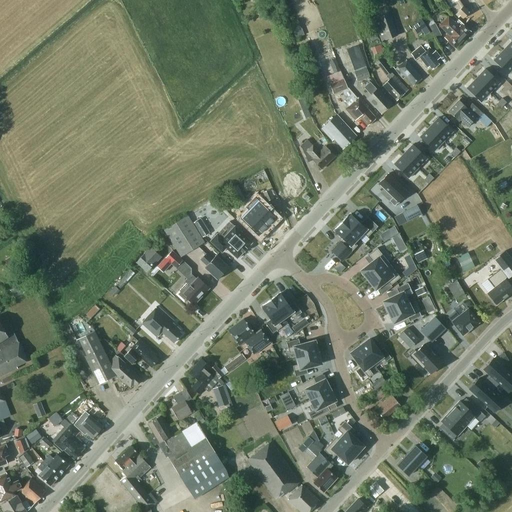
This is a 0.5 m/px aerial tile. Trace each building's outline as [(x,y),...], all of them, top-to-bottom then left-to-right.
[(461,0),(446,0),(455,11),(454,12),(459,18),(462,15),(464,17),(470,12),(465,5),(461,0)] [(398,35),(391,16),(390,13),(373,19),(381,41),(385,40),(398,35)] [(463,24),(462,24),(458,20),(455,24),(448,17),(440,26),(448,34),(445,37),(449,41),(448,41),(455,48),(471,32),(463,24)] [(421,19),(411,25),(417,34),(422,31),(427,28),(421,19)] [(428,25),(435,36),(440,33),(433,22),(428,25)] [(296,38),(304,35),(300,24),(292,27),(296,38)] [(371,41),(379,38),(376,32),(368,35),(371,41)] [(511,40),(503,51),(511,59),(511,40)] [(383,52),(380,45),(374,47),(377,54),(383,52)] [(354,71),(358,81),(370,77),(366,66),(359,46),(347,50),(355,71),(354,71)] [(430,47),(426,51),(422,46),(411,54),(415,60),(419,56),(428,68),(430,66),(433,69),(439,64),(436,61),(440,58),(436,51),(434,53),(430,47)] [(511,59),(503,51),(493,60),(508,74),(511,69),(511,59)] [(396,100),(408,90),(394,75),(381,58),(376,62),(390,79),(383,85),(396,100)] [(406,60),(397,67),(395,69),(403,79),(405,77),(413,86),(422,79),(406,60)] [(485,69),(476,79),(490,93),(500,83),(485,69)] [(348,89),(343,78),(329,84),(334,94),(342,91),(348,89)] [(476,79),(466,88),(481,102),(490,93),(476,79)] [(379,88),(377,89),(370,82),(364,87),(371,95),(366,98),(375,107),(376,106),(381,112),(391,102),(379,88)] [(345,102),(349,106),(354,102),(357,98),(348,89),(342,91),(347,100),(346,100),(347,101),(345,102)] [(360,116),(368,125),(376,118),(358,98),(357,98),(354,102),(349,106),(348,107),(357,118),(360,116)] [(472,103),(467,108),(459,100),(447,112),(458,122),(461,119),(468,126),(476,118),(478,119),(483,114),(472,103)] [(488,113),(495,121),(501,115),(493,108),(488,113)] [(308,109),(302,112),(305,118),(311,116),(308,109)] [(486,127),(491,121),(483,113),(483,114),(478,119),(486,127)] [(334,139),(343,149),(357,136),(337,115),(321,129),(332,141),(334,139)] [(438,117),(429,127),(443,141),(453,131),(438,117)] [(429,127),(419,137),(434,151),(443,141),(429,127)] [(313,144),(312,145),(307,139),(300,146),(309,162),(312,159),(321,169),(335,156),(326,145),(320,151),(313,144)] [(413,144),(403,154),(418,168),(427,158),(413,144)] [(403,154),(394,164),(408,178),(418,168),(403,154)] [(394,207),(408,193),(407,192),(388,173),(378,183),(392,197),(389,201),(394,207)] [(274,199),(270,190),(263,193),(267,202),(274,199)] [(251,210),(268,226),(276,218),(256,198),(247,207),(251,210)] [(402,212),(407,222),(422,214),(417,204),(402,212)] [(259,235),(268,226),(251,210),(242,219),(259,235)] [(348,216),(342,222),(360,239),(364,234),(367,237),(378,227),(367,217),(361,224),(359,222),(350,214),(348,216)] [(164,230),(181,257),(205,242),(188,215),(164,230)] [(398,225),(405,222),(401,215),(395,218),(398,225)] [(194,222),(199,230),(205,226),(200,219),(194,222)] [(355,244),(360,239),(342,222),(336,229),(334,231),(342,239),(331,251),(342,261),(357,246),(355,244)] [(222,252),(226,248),(237,259),(252,243),(235,226),(223,239),(217,234),(210,241),(222,252)] [(394,226),(387,230),(391,237),(398,233),(394,226)] [(399,234),(392,238),(394,243),(402,239),(399,234)] [(364,252),(375,248),(373,242),(362,245),(364,252)] [(158,253),(151,246),(150,246),(144,252),(144,253),(136,262),(147,272),(155,263),(155,264),(162,257),(158,253)] [(368,279),(389,263),(377,248),(367,255),(372,262),(369,264),(361,271),(368,279)] [(165,257),(157,266),(160,269),(163,273),(172,263),(176,268),(183,260),(172,250),(165,257)] [(423,250),(414,255),(418,263),(427,258),(423,250)] [(494,288),(487,293),(496,304),(503,299),(508,296),(507,295),(511,291),(511,288),(506,280),(511,275),(511,260),(504,251),(493,260),(500,269),(487,279),(494,288)] [(464,272),(475,267),(468,252),(457,257),(464,272)] [(216,255),(212,259),(206,253),(200,259),(206,265),(204,267),(217,280),(229,267),(216,255)] [(400,278),(389,263),(368,279),(376,289),(377,288),(387,281),(391,285),(400,278)] [(121,289),(135,273),(131,269),(117,285),(121,289)] [(197,279),(192,274),(187,278),(185,280),(187,282),(176,293),(184,301),(187,298),(192,303),(195,301),(196,302),(210,288),(198,277),(197,279)] [(419,274),(413,276),(416,286),(422,284),(419,274)] [(455,299),(465,293),(458,280),(447,286),(455,299)] [(413,293),(408,283),(396,288),(399,294),(389,299),(383,302),(388,312),(408,303),(410,302),(407,296),(413,293)] [(113,297),(120,291),(115,285),(108,292),(113,297)] [(278,295),(271,300),(284,318),(289,314),(292,319),(301,312),(294,302),(289,306),(280,293),(278,295)] [(435,310),(429,297),(422,301),(428,313),(435,310)] [(441,312),(447,310),(442,299),(437,301),(441,312)] [(284,318),(271,300),(263,305),(264,306),(261,307),(270,320),(265,323),(273,333),(282,327),(278,322),(284,318)] [(411,309),(408,303),(388,312),(394,323),(404,318),(407,316),(410,322),(421,316),(416,306),(411,309)] [(87,323),(100,309),(95,305),(82,319),(87,323)] [(162,332),(174,342),(182,334),(178,331),(180,329),(172,322),(174,321),(158,306),(142,323),(157,337),(162,332)] [(479,323),(468,309),(459,316),(455,311),(448,318),(452,323),(462,336),(479,323)] [(446,329),(435,317),(420,331),(431,343),(446,329)] [(259,330),(254,333),(244,319),(228,330),(239,346),(244,342),(252,354),(268,342),(259,330)] [(139,330),(130,322),(125,328),(133,336),(139,330)] [(0,351),(0,376),(17,368),(16,366),(28,361),(19,342),(18,343),(14,333),(8,336),(0,323),(0,349),(1,351),(0,351)] [(302,328),(298,323),(292,328),(296,333),(302,328)] [(294,333),(289,326),(283,330),(288,337),(294,333)] [(398,336),(410,348),(419,339),(407,327),(398,336)] [(115,355),(109,361),(95,330),(76,339),(98,385),(113,377),(117,376),(120,379),(121,381),(122,382),(124,383),(125,384),(126,383),(130,387),(133,384),(134,385),(141,379),(115,355)] [(296,351),(297,357),(318,353),(316,341),(302,344),(301,338),(288,340),(291,352),(296,351)] [(369,339),(360,346),(373,363),(378,360),(382,364),(391,358),(383,348),(379,351),(369,339)] [(145,361),(151,367),(159,359),(140,340),(133,347),(131,345),(123,354),(138,368),(145,361)] [(125,346),(121,342),(115,348),(119,352),(125,346)] [(442,363),(424,344),(416,351),(415,350),(409,356),(422,370),(426,366),(432,373),(442,363)] [(373,363),(360,346),(350,353),(363,369),(363,370),(368,377),(372,374),(369,369),(375,365),(373,363)] [(318,353),(297,357),(298,363),(292,365),(295,376),(307,373),(306,367),(321,364),(318,353)] [(504,353),(499,356),(503,362),(508,359),(504,353)] [(201,358),(189,373),(198,381),(192,388),(199,394),(204,388),(214,376),(207,370),(210,366),(201,358)] [(511,377),(511,376),(493,358),(483,369),(489,375),(486,378),(496,387),(499,384),(503,387),(511,377)] [(228,372),(237,366),(233,360),(224,367),(228,372)] [(216,365),(210,369),(215,376),(218,380),(220,377),(223,374),(216,365)] [(269,369),(262,373),(265,379),(272,376),(269,369)] [(386,382),(382,376),(371,384),(376,390),(386,382)] [(218,380),(217,381),(222,386),(225,382),(220,377),(218,380)] [(313,378),(295,387),(298,394),(306,390),(310,400),(330,390),(325,380),(316,384),(313,378)] [(492,391),(496,387),(486,378),(482,382),(478,378),(469,389),(488,407),(498,396),(492,391)] [(212,389),(219,408),(229,404),(222,386),(212,389)] [(179,405),(172,409),(179,421),(195,411),(194,411),(188,400),(191,398),(186,389),(174,396),(179,405)] [(371,396),(376,403),(385,396),(380,389),(371,396)] [(315,409),(308,413),(311,420),(330,411),(327,405),(334,401),(335,401),(330,390),(310,400),(315,409)] [(374,408),(383,420),(400,406),(391,395),(374,408)] [(197,408),(191,398),(188,400),(194,411),(197,408)] [(291,399),(283,403),(286,410),(295,405),(291,399)] [(459,401),(450,411),(466,426),(474,416),(480,421),(481,421),(485,416),(467,399),(462,404),(461,403),(459,401)] [(89,415),(85,412),(78,420),(76,419),(78,417),(72,411),(65,419),(73,426),(74,425),(85,435),(87,433),(93,438),(103,427),(89,415)] [(444,424),(439,429),(452,440),(466,426),(450,411),(441,421),(443,423),(444,424)] [(165,442),(165,441),(164,440),(171,435),(160,416),(149,423),(154,432),(148,435),(154,445),(157,444),(159,446),(165,442)] [(285,416),(274,422),(279,431),(290,426),(285,416)] [(64,427),(59,432),(51,441),(62,451),(64,450),(74,459),(84,448),(80,443),(81,442),(75,436),(79,432),(73,426),(65,419),(61,424),(64,427)] [(49,420),(40,427),(43,431),(52,424),(49,420)] [(495,420),(491,424),(495,428),(499,423),(495,420)] [(345,421),(337,430),(342,434),(338,438),(355,454),(363,446),(350,434),(354,430),(345,421)] [(168,457),(170,460),(205,438),(196,424),(174,438),(173,436),(165,441),(165,442),(159,446),(166,458),(168,457)] [(36,429),(26,436),(32,444),(42,437),(36,429)] [(314,431),(297,449),(302,453),(304,452),(314,444),(318,440),(314,431)] [(47,449),(52,444),(44,437),(39,442),(47,449)] [(336,437),(324,450),(333,458),(337,454),(347,463),(355,454),(338,438),(336,437)] [(206,438),(205,438),(170,460),(191,493),(195,490),(198,495),(229,480),(225,468),(206,438)] [(24,439),(16,442),(14,443),(17,449),(19,448),(21,453),(28,448),(24,439)] [(319,441),(315,445),(320,450),(324,446),(319,441)] [(283,494),(284,495),(301,482),(271,442),(247,460),(276,500),(283,494)] [(0,465),(7,463),(5,456),(10,455),(6,444),(0,445),(0,465)] [(145,485),(142,487),(138,482),(141,480),(139,477),(151,468),(131,446),(114,460),(122,469),(121,471),(125,476),(120,481),(146,511),(157,501),(150,493),(151,492),(145,485)] [(414,446),(405,455),(417,466),(426,456),(414,446)] [(19,458),(26,467),(34,462),(27,452),(19,458)] [(313,460),(306,467),(318,478),(313,483),(323,492),(337,478),(329,470),(333,465),(327,459),(326,459),(319,453),(313,460)] [(43,461),(59,476),(69,465),(57,455),(53,458),(49,454),(43,461)] [(417,466),(405,455),(397,465),(408,475),(417,466)] [(480,460),(476,464),(486,473),(489,469),(480,460)] [(50,486),(59,476),(43,461),(37,467),(42,471),(39,475),(50,486)] [(435,472),(430,477),(436,483),(441,478),(435,472)] [(11,484),(6,473),(0,475),(0,477),(0,478),(0,477),(0,502),(0,503),(11,498),(16,494),(15,493),(20,490),(22,488),(18,481),(11,484)] [(31,478),(22,488),(20,490),(34,504),(45,491),(31,478)] [(412,486),(420,494),(425,489),(417,481),(412,486)] [(474,483),(467,491),(475,498),(482,490),(474,483)] [(288,499),(301,511),(307,511),(318,501),(302,485),(288,499)] [(16,495),(16,494),(11,498),(0,504),(5,511),(26,511),(17,495),(16,495)] [(357,498),(344,511),(360,511),(366,506),(357,498)]
